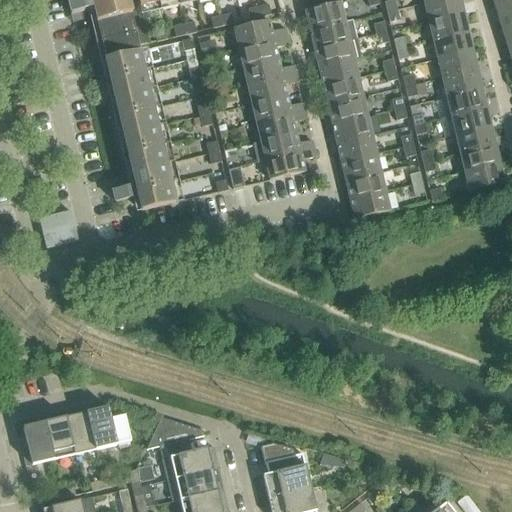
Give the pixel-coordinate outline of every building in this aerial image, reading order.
[(104,58),(105,61),(104,61),(104,62),(105,62),(135,187),(119,191),(117,185),(111,187),(113,193),(112,193),(115,204),(137,199),(141,213),(175,205),(140,54),(141,54),(140,53),(139,53),(139,50),(138,47),(149,45),(140,10),(180,0),(84,0),(85,1),(67,5),(70,17),(71,17),(72,24),(78,23),(77,17),(93,13),(103,55),(102,55),(103,56),(103,55),(104,58)] [(378,0),(367,0),(369,8),(380,6),(378,0)] [(459,0),(446,0),(424,5),(429,24),(463,16),(459,0)] [(511,0),(491,0),(511,65),(511,0)] [(395,2),(384,4),(387,14),(397,12),(395,2)] [(340,4),(305,13),(310,32),(344,24),(340,4)] [(268,6),(258,9),(260,19),(271,17),(268,6)] [(258,9),(248,11),(250,22),(260,19),(258,9)] [(397,12),(387,14),(389,25),(400,22),(397,12)] [(231,15),(221,18),(223,28),(233,26),(231,15)] [(463,16),(429,24),(433,43),(468,35),(463,16)] [(221,18),(210,20),(213,30),(223,28),(221,18)] [(268,22),(234,31),(238,50),(273,42),(268,22)] [(344,24),(310,32),(314,51),(357,41),(352,22),(344,24)] [(194,24),(183,26),(186,37),(196,34),(194,24)] [(384,24),(373,26),(376,37),(386,34),(384,24)] [(183,26),(173,29),(175,39),(186,37),(183,26)] [(165,31),(154,33),(157,44),(167,41),(165,31)] [(285,31),(277,33),(279,41),(287,39),(285,31)] [(386,34),(376,37),(378,47),(389,44),(386,34)] [(468,35),(433,43),(437,61),(472,53),(468,35)] [(273,42),(238,50),(243,69),(277,61),(275,50),(289,47),(287,39),(279,41),(273,42)] [(404,39),(393,42),(396,52),(406,49),(404,39)] [(192,41),(181,43),(184,54),(194,51),(192,41)] [(357,41),(314,51),(319,70),(353,62),(361,60),(357,41)] [(214,42),(198,45),(201,57),(216,54),(214,42)] [(406,49),(396,52),(398,62),(408,60),(406,49)] [(472,53),(437,61),(442,81),(477,72),(472,53)] [(277,61),(243,69),(247,88),(282,80),(277,61)] [(393,61),(382,64),(385,74),(395,71),(393,61)] [(353,62),(319,70),(323,88),(358,80),(353,62)] [(294,68),(286,70),(288,78),(295,76),(294,68)] [(199,69),(188,71),(191,82),(201,79),(199,69)] [(395,71),(385,74),(387,84),(398,82),(395,71)] [(477,72),(442,81),(447,100),(481,92),(477,72)] [(295,76),(288,78),(290,86),(297,85),(295,76)] [(413,77),(402,79),(405,90),(415,87),(413,77)] [(203,89),(201,79),(191,82),(193,92),(203,89)] [(282,80),(247,88),(252,106),(286,98),(282,80)] [(358,80),(323,88),(328,108),(362,99),(358,80)] [(415,87),(405,90),(407,100),(417,97),(415,87)] [(481,92),(447,100),(451,118),(486,110),(481,92)] [(286,98),(252,106),(256,125),(304,114),(302,106),(289,109),(286,98)] [(362,99),(328,108),(332,127),(367,119),(362,99)] [(402,100),(391,102),(394,112),(404,110),(402,100)] [(197,109),(199,119),(210,116),(207,106),(197,109)] [(404,110),(394,112),(396,123),(407,120),(404,110)] [(486,110),(451,118),(455,137),(490,129),(486,110)] [(260,144),(253,146),(295,136),(291,117),(297,116),(298,124),(306,122),(304,114),(256,125),(260,144)] [(422,115),(411,117),(414,127),(424,125),(422,115)] [(210,116),(199,119),(202,129),(212,127),(210,116)] [(367,119),(332,127),(337,146),(371,137),(367,119)] [(424,125),(414,127),(416,138),(426,135),(424,125)] [(490,129),(455,137),(460,156),(495,148),(490,129)] [(295,136),(253,146),(257,164),(265,163),(313,151),(311,143),(298,146),(295,136)] [(371,137),(337,146),(341,164),(376,156),(371,137)] [(411,137),(400,139),(403,150),(413,147),(411,137)] [(216,144),(206,146),(208,156),(219,154),(216,144)] [(413,147),(403,150),(405,160),(416,157),(413,147)] [(495,148),(460,156),(464,175),(499,166),(495,148)] [(313,151),(265,163),(270,182),(304,174),(301,162),(315,159),(313,151)] [(430,152),(420,154),(422,165),(433,162),(430,152)] [(221,164),(219,154),(208,156),(211,167),(221,164)] [(376,156),(341,164),(345,183),(380,175),(376,156)] [(433,162),(422,165),(425,175),(435,172),(433,162)] [(499,166),(464,175),(469,194),(504,186),(499,166)] [(228,172),(230,181),(242,178),(240,169),(228,172)] [(420,174),(409,177),(412,187),(422,185),(420,174)] [(380,175),(345,183),(350,202),(385,193),(380,175)] [(242,178),(230,181),(233,191),(244,188),(242,178)] [(225,182),(215,184),(217,195),(228,192),(225,182)] [(422,185),(412,187),(414,197),(424,195),(422,185)] [(442,201),(440,190),(429,193),(432,203),(442,201)] [(385,193),(350,202),(355,221),(389,213),(385,193)] [(78,247),(71,218),(39,225),(46,254),(78,247)] [(86,414),(95,452),(117,447),(117,446),(131,443),(125,417),(111,421),(108,409),(86,414)] [(86,414),(65,419),(74,457),(95,452),(86,414)] [(65,419),(44,425),(53,462),(74,457),(65,419)] [(159,449),(162,462),(167,483),(218,471),(213,449),(191,454),(188,442),(204,438),(203,433),(160,420),(146,452),(159,449)] [(44,425),(23,430),(32,467),(53,462),(44,425)] [(272,463),(275,475),(263,478),(268,500),(310,491),(302,456),(272,463)] [(218,471),(167,483),(172,504),(179,502),(223,492),(218,471)] [(136,472),(128,474),(131,487),(139,485),(136,472)] [(115,479),(102,482),(104,491),(117,488),(115,479)] [(382,488),(388,495),(397,487),(392,480),(382,488)] [(102,482),(89,485),(92,494),(104,491),(102,482)] [(382,488),(372,496),(378,503),(388,495),(382,488)] [(60,492),(63,501),(75,498),(73,489),(60,492)] [(315,511),(310,491),(268,500),(270,511),(315,511)] [(60,492),(48,495),(50,504),(63,501),(60,492)] [(228,511),(223,492),(179,502),(181,511),(228,511)] [(142,497),(134,499),(137,511),(145,509),(142,497)] [(94,511),(92,500),(41,511),(94,511)] [(131,511),(129,500),(120,502),(122,511),(131,511)]
